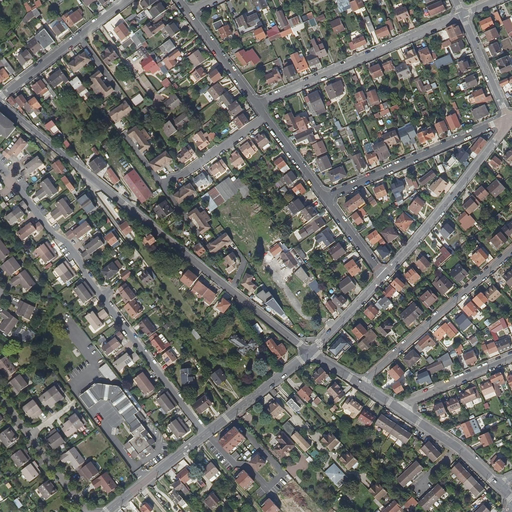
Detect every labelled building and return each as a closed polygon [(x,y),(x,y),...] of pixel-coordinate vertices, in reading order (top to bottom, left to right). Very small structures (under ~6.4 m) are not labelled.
[(144,11),(158,0),(145,0),(140,4),(144,11)] [(268,7),(265,0),(264,1),(263,0),(255,0),(254,1),(257,7),(260,6),(261,9),(268,7)] [(361,0),(357,0),(349,4),(351,8),(353,8),(354,11),(359,9),(356,4),(359,4),(361,8),(364,7),(361,0)] [(445,11),(441,1),(427,8),(431,17),(445,11)] [(154,19),(166,11),(160,3),(149,12),(154,19)] [(33,11),(32,12),(35,16),(41,13),(38,8),(33,11)] [(405,19),(410,17),(409,15),(406,8),(395,13),(398,21),(404,18),(405,19)] [(83,18),(81,15),(78,11),(70,17),(67,14),(61,19),(63,22),(66,25),(68,23),(71,27),(83,18)] [(256,11),(252,13),(246,15),(245,11),(235,15),(240,27),(244,25),(246,30),(256,26),(255,24),(260,22),(257,15),(256,11)] [(35,16),(32,12),(28,14),(22,20),(25,24),(35,16)] [(289,30),(292,28),(289,22),(287,17),(285,18),(282,12),(278,14),(284,28),(287,26),(289,30)] [(138,21),(145,16),(142,13),(135,18),(138,21)] [(134,14),(125,21),(127,24),(128,23),(134,19),(136,17),(134,14)] [(318,17),(315,19),(316,22),(319,21),(320,22),(325,20),(324,17),(327,16),(326,14),(323,15),(324,16),(319,18),(318,17)] [(303,24),(300,17),(289,22),(292,28),(303,24)] [(375,32),(373,26),(369,17),(364,19),(370,34),(375,32)] [(59,37),(69,29),(66,25),(63,22),(61,23),(58,19),(50,25),(53,29),(59,37)] [(137,23),(134,19),(128,23),(131,27),(137,23)] [(315,19),(311,20),(303,24),(305,27),(311,25),(312,27),(317,24),(316,22),(315,19)] [(330,23),(333,29),(343,25),(340,19),(330,23)] [(494,26),(490,19),(480,23),(483,30),(487,29),(494,26)] [(216,31),(219,30),(222,38),(232,34),(228,26),(225,27),(222,20),(213,24),(216,31)] [(511,23),(510,20),(502,23),(503,25),(508,35),(511,32),(511,23)] [(164,28),(172,38),(180,32),(173,21),(165,27),(164,28)] [(390,21),(385,23),(387,27),(389,32),(394,30),(390,21)] [(143,27),(151,38),(164,28),(165,27),(161,22),(153,28),(149,23),(143,27)] [(134,34),(127,24),(125,26),(122,24),(114,30),(122,40),(129,35),(131,38),(135,34),(134,34)] [(305,27),(303,24),(292,28),(294,34),(305,29),(305,27)] [(455,25),(446,29),(451,42),(465,36),(461,27),(455,25)] [(267,34),(269,39),(280,34),(277,26),(272,28),(272,30),(267,32),(268,34),(267,34)] [(263,27),(261,28),(262,29),(255,32),(258,41),(267,38),(265,34),(264,34),(262,31),(265,30),(265,29),(263,27)] [(389,32),(387,27),(375,32),(379,40),(390,34),(389,32)] [(285,31),(280,34),(281,36),(282,38),(292,34),(293,37),(295,36),(294,34),(292,28),(289,30),(285,31)] [(45,29),(35,37),(36,38),(43,47),(45,49),(54,41),(45,29)] [(495,29),(486,33),(490,42),(499,38),(495,29)] [(136,36),(142,44),(146,42),(141,36),(143,34),(139,30),(134,34),(135,34),(136,36)] [(134,42),(140,50),(144,47),(142,44),(136,36),(124,44),(126,46),(127,46),(128,47),(134,42)] [(352,42),(355,49),(367,44),(366,43),(364,37),(352,42)] [(35,53),(43,47),(36,38),(28,44),(35,53)] [(314,47),(316,53),(319,59),(327,55),(323,45),(321,46),(318,39),(315,41),(314,40),(311,41),(314,47)] [(169,40),(163,44),(169,52),(175,47),(169,40)] [(454,46),(453,45),(450,47),(453,55),(464,50),(461,43),(454,46)] [(497,43),(489,47),(493,57),(502,53),(497,43)] [(118,56),(111,46),(105,51),(105,52),(106,53),(102,57),(107,64),(118,56)] [(140,50),(138,52),(142,58),(143,57),(148,53),(145,48),(144,47),(140,50)] [(307,56),(309,61),(311,60),(309,56),(316,53),(314,47),(308,50),(310,54),(307,56)] [(17,57),(23,52),(20,48),(13,53),(17,57)] [(428,49),(428,48),(420,52),(425,64),(433,61),(433,60),(433,59),(431,54),(428,49)] [(23,65),(33,57),(28,50),(18,57),(23,65)] [(177,50),(170,55),(163,61),(168,68),(176,63),(174,60),(181,54),(177,50)] [(241,51),(235,54),(244,66),(250,61),(253,65),(260,60),(252,50),(249,52),(248,51),(246,53),(243,50),(241,51)] [(189,57),(196,67),(205,61),(197,51),(189,57)] [(80,55),(76,58),(83,67),(92,61),(86,52),(83,54),(80,56),(80,55)] [(404,58),(407,64),(408,68),(420,62),(415,52),(410,54),(411,55),(404,58)] [(311,66),(318,63),(317,62),(320,61),(319,59),(316,53),(309,56),(311,60),(309,61),(311,66)] [(299,55),(292,58),(298,72),(308,68),(302,54),(299,55)] [(16,71),(3,56),(0,58),(0,59),(12,74),(16,71)] [(147,72),(157,65),(152,57),(150,56),(147,58),(148,59),(144,62),(141,64),(147,72)] [(450,56),(435,63),(437,70),(453,63),(450,56)] [(501,67),(504,74),(511,69),(511,56),(507,58),(497,62),(499,67),(501,67)] [(71,63),(69,65),(75,73),(83,67),(76,58),(73,60),(74,61),(71,63)] [(466,61),(465,58),(458,61),(459,64),(463,73),(471,70),(467,61),(466,61)] [(0,82),(1,83),(12,74),(0,59),(0,64),(3,69),(0,71),(0,82)] [(390,69),(391,71),(395,69),(391,61),(383,65),(386,71),(390,69)] [(157,65),(164,75),(168,72),(161,62),(157,65)] [(407,64),(395,69),(398,75),(400,79),(411,74),(408,68),(407,64)] [(128,72),(123,65),(117,70),(122,76),(128,72)] [(381,70),(379,65),(370,69),(372,74),(378,72),(381,70)] [(284,69),(283,70),(287,79),(297,75),(293,66),(290,67),(285,69),(284,69)] [(67,78),(60,68),(48,77),(55,87),(63,80),(67,78)] [(192,74),(198,82),(207,75),(201,68),(192,74)] [(282,79),(277,68),(272,69),(273,72),(265,76),(268,84),(282,79)] [(208,74),(215,83),(222,78),(216,70),(215,69),(208,74)] [(95,83),(91,86),(94,91),(104,83),(102,80),(101,80),(99,78),(100,78),(103,76),(100,71),(91,78),(95,83)] [(478,85),(474,76),(466,79),(467,82),(462,84),(465,91),(470,89),(478,85)] [(89,92),(78,77),(75,79),(70,82),(81,97),(85,94),(89,92)] [(511,77),(499,83),(501,88),(506,85),(507,88),(510,86),(509,84),(511,82),(511,77)] [(55,93),(44,78),(34,85),(40,92),(46,87),(52,95),(55,93)] [(414,81),(419,93),(421,95),(427,93),(432,90),(431,88),(430,86),(430,85),(424,87),(420,78),(414,81)] [(333,87),(327,89),(331,99),(343,94),(341,90),(344,89),(341,81),(332,85),(333,87)] [(104,83),(94,91),(97,95),(101,92),(105,98),(114,91),(111,86),(108,89),(107,89),(106,87),(104,83)] [(215,100),(220,97),(225,94),(217,84),(210,89),(208,90),(215,100)] [(204,93),(208,90),(210,89),(208,87),(202,91),(201,92),(199,94),(200,96),(204,93)] [(368,93),(374,107),(381,103),(375,90),(368,93)] [(321,91),(319,92),(305,98),(307,104),(308,106),(311,113),(313,117),(317,115),(317,116),(326,112),(325,108),(325,107),(323,102),(325,101),(321,91)] [(365,95),(363,91),(355,95),(360,105),(356,106),(359,113),(365,111),(363,109),(366,107),(365,103),(367,101),(365,95)] [(486,100),(482,91),(478,92),(478,91),(474,92),(475,94),(473,95),(476,104),(478,106),(493,100),(492,97),(486,100)] [(220,97),(228,108),(234,103),(227,92),(225,94),(220,97)] [(369,105),(370,108),(374,107),(368,93),(365,95),(367,101),(369,105)] [(144,100),(139,94),(131,100),(136,106),(144,100)] [(28,102),(22,95),(16,99),(22,107),(24,105),(31,114),(35,111),(28,102)] [(12,96),(8,100),(10,103),(11,103),(13,105),(15,103),(23,114),(25,113),(12,96)] [(169,112),(180,103),(175,96),(170,99),(164,104),(169,112)] [(41,106),(34,97),(28,102),(35,111),(38,115),(41,112),(38,108),(41,106)] [(120,106),(114,111),(120,120),(121,119),(132,111),(125,101),(122,104),(123,105),(120,106)] [(243,110),(237,102),(228,108),(231,110),(228,112),(230,115),(233,114),(235,116),(243,110)] [(151,110),(148,106),(141,111),(144,115),(151,110)] [(478,120),(491,114),(487,106),(474,111),(478,120)] [(0,134),(1,136),(2,134),(7,138),(7,137),(16,127),(13,125),(14,123),(0,111),(0,134)] [(120,120),(114,111),(109,115),(116,124),(120,122),(119,121),(120,120)] [(177,131),(177,130),(190,121),(184,113),(175,120),(171,123),(170,121),(163,126),(166,130),(170,136),(177,131)] [(295,118),(292,113),(285,116),(289,124),(288,125),(291,131),(299,127),(295,118)] [(234,121),(240,129),(249,123),(246,118),(243,114),(234,121)] [(460,127),(455,115),(447,119),(452,130),(460,127)] [(295,118),(299,127),(300,130),(301,133),(308,130),(306,125),(310,124),(307,118),(306,119),(305,117),(301,119),(301,117),(299,116),(295,118)] [(112,125),(107,117),(102,120),(108,128),(112,125)] [(202,126),(204,129),(213,123),(211,120),(202,126)] [(45,125),(48,129),(50,128),(55,134),(59,131),(52,121),(48,124),(45,125)] [(448,131),(444,122),(436,125),(440,134),(448,131)] [(417,136),(413,126),(406,129),(406,130),(410,139),(417,136)] [(137,141),(148,134),(144,129),(140,132),(136,127),(127,133),(130,138),(133,136),(134,135),(135,137),(135,138),(137,141)] [(422,143),(431,139),(435,138),(430,128),(427,130),(427,131),(424,133),(418,135),(422,143)] [(410,139),(406,130),(399,133),(404,144),(407,142),(408,145),(412,144),(410,139)] [(200,151),(213,141),(208,134),(207,132),(204,134),(201,131),(195,136),(199,142),(196,144),(200,151)] [(385,142),(387,146),(394,143),(395,145),(396,144),(400,142),(395,131),(383,136),(385,142)] [(297,135),(295,135),(298,143),(302,141),(303,142),(305,142),(306,144),(310,142),(310,144),(311,143),(315,141),(311,132),(302,136),(301,133),(297,135)] [(258,138),(257,136),(254,138),(261,148),(270,142),(264,133),(261,136),(258,138)] [(138,149),(141,153),(150,146),(146,141),(150,138),(148,134),(137,141),(140,144),(142,146),(141,147),(138,149)] [(20,137),(15,144),(22,149),(22,150),(28,143),(20,137)] [(478,155),(488,143),(481,138),(472,150),(478,155)] [(311,143),(317,157),(327,153),(321,139),(315,141),(311,143)] [(335,142),(338,148),(340,147),(344,146),(342,139),(335,142)] [(68,149),(71,147),(66,141),(63,143),(68,149)] [(106,150),(111,145),(108,141),(103,146),(106,150)] [(258,149),(252,141),(249,143),(248,142),(240,149),(247,158),(252,154),(252,155),(256,152),(255,151),(258,149)] [(373,148),(379,161),(379,162),(386,159),(386,157),(391,155),(387,146),(385,142),(377,145),(378,146),(373,148)] [(373,148),(371,143),(364,147),(368,157),(367,158),(369,163),(370,162),(371,164),(379,161),(373,148)] [(22,149),(15,144),(10,150),(6,148),(4,151),(10,156),(12,153),(17,156),(22,150),(22,149)] [(192,156),(195,153),(190,146),(186,148),(186,147),(181,150),(183,152),(177,157),(183,163),(193,156),(192,156)] [(100,154),(95,147),(92,149),(97,156),(100,154)] [(458,155),(455,156),(457,160),(458,162),(463,166),(471,156),(463,150),(461,153),(459,156),(458,155)] [(167,152),(166,151),(151,162),(157,171),(159,170),(161,168),(162,169),(168,164),(167,163),(170,161),(172,159),(167,152)] [(244,161),(237,151),(234,153),(235,155),(232,157),(230,159),(236,167),(244,161)] [(131,165),(123,154),(114,161),(122,171),(131,165)] [(352,163),(355,171),(358,170),(366,167),(361,155),(356,156),(353,158),(352,157),(351,154),(349,155),(351,160),(352,163)] [(38,156),(31,161),(37,168),(43,163),(38,156)] [(316,160),(322,173),(332,168),(327,156),(316,160)] [(455,156),(454,157),(453,156),(452,157),(453,157),(446,164),(445,164),(443,166),(448,171),(456,162),(457,160),(455,156)] [(96,173),(105,167),(99,158),(90,164),(96,173)] [(273,167),(266,158),(265,159),(262,161),(268,171),(273,167)] [(289,169),(281,158),(275,162),(283,174),(289,169)] [(496,171),(502,163),(495,158),(490,164),(496,168),(495,170),(496,171)] [(224,168),(227,166),(222,159),(219,162),(219,161),(208,169),(211,172),(213,175),(220,171),(221,173),(225,170),(224,168)] [(66,170),(59,160),(52,166),(53,168),(58,174),(60,173),(62,175),(67,172),(66,170)] [(37,168),(31,161),(24,166),(26,169),(23,171),(27,177),(30,175),(30,174),(37,168)] [(157,171),(151,162),(149,164),(156,172),(157,171)] [(152,194),(142,179),(131,165),(122,171),(119,173),(130,188),(135,195),(141,203),(152,194)] [(332,177),(334,182),(347,176),(343,167),(329,173),(330,177),(332,177)] [(297,179),(291,172),(283,178),(286,182),(289,186),(297,179)] [(424,185),(435,176),(432,172),(421,181),(424,185)] [(205,176),(202,173),(193,180),(198,187),(204,182),(206,185),(209,182),(210,184),(213,181),(208,174),(205,176)] [(115,185),(120,181),(115,174),(112,176),(110,177),(115,185)] [(237,193),(239,191),(233,182),(228,176),(226,178),(237,193)] [(233,182),(239,191),(246,186),(246,185),(240,177),(237,179),(233,182)] [(45,190),(53,184),(48,178),(40,183),(43,187),(45,190)] [(221,181),(232,196),(237,193),(226,178),(221,181)] [(286,182),(283,178),(277,182),(281,187),(284,185),(283,184),(286,182)] [(439,197),(444,190),(443,190),(445,187),(446,188),(449,184),(441,178),(438,181),(437,180),(435,183),(434,183),(430,188),(436,193),(435,194),(439,197)] [(68,188),(72,193),(75,190),(66,179),(63,181),(68,188)] [(506,188),(498,180),(488,189),(495,197),(506,188)] [(214,186),(226,201),(232,196),(221,181),(216,185),(214,186)] [(58,191),(53,184),(45,190),(47,193),(50,197),(58,191)] [(188,198),(197,192),(190,184),(187,186),(185,188),(184,187),(181,189),(188,198)] [(300,184),(293,189),(293,190),(294,191),(295,193),(297,196),(301,193),(302,194),(306,191),(300,184)] [(397,184),(392,186),(396,196),(398,202),(401,201),(403,200),(397,184)] [(388,195),(384,185),(375,189),(379,199),(388,195)] [(214,187),(225,202),(226,201),(214,186),(214,187)] [(251,193),(246,186),(239,191),(245,199),(252,194),(251,193)] [(282,194),(287,190),(284,186),(276,192),(279,196),(282,194)] [(218,207),(225,202),(214,187),(207,191),(218,207)] [(489,195),(482,187),(475,193),(482,201),(489,195)] [(154,197),(162,191),(160,189),(153,194),(154,197)] [(181,203),(188,198),(181,189),(178,191),(179,192),(176,194),(175,195),(181,203)] [(469,214),(481,203),(473,194),(470,197),(471,199),(462,207),(469,214)] [(87,214),(95,209),(85,195),(77,201),(83,209),(87,214)] [(85,195),(95,209),(96,208),(86,195),(85,195)] [(180,204),(181,203),(175,195),(173,196),(180,204)] [(358,209),(359,211),(367,205),(360,195),(345,206),(351,214),(358,209)] [(398,202),(396,196),(395,197),(397,202),(399,206),(402,204),(405,201),(404,200),(401,202),(401,201),(398,202)] [(507,205),(511,200),(511,199),(509,197),(503,202),(507,205)] [(60,210),(68,205),(63,198),(55,204),(58,207),(60,210)] [(285,207),(293,217),(301,211),(305,209),(302,205),(303,204),(298,198),(285,207)] [(426,205),(418,198),(410,208),(417,215),(426,205)] [(160,204),(167,214),(172,211),(165,201),(160,204)] [(13,213),(19,221),(26,216),(24,212),(26,210),(22,204),(19,206),(21,208),(13,213)] [(160,219),(167,214),(160,204),(153,209),(160,219)] [(73,212),(68,205),(60,210),(63,214),(66,218),(73,212)] [(305,209),(301,211),(304,215),(309,222),(318,215),(310,205),(306,208),(305,209)] [(198,223),(208,216),(205,211),(201,214),(197,209),(189,214),(193,218),(194,218),(195,217),(196,219),(196,220),(198,223)] [(367,215),(363,210),(353,217),(359,225),(364,222),(361,219),(367,215)] [(12,226),(19,221),(13,213),(7,218),(12,226)] [(469,217),(465,213),(459,220),(463,224),(460,226),(465,231),(475,222),(470,216),(469,217)] [(413,222),(404,214),(395,224),(404,232),(413,222)] [(309,222),(304,215),(300,219),(305,225),(309,222)] [(201,229),(204,234),(211,228),(207,223),(211,220),(208,216),(198,223),(200,226),(201,226),(203,228),(202,228),(201,229)] [(313,229),(315,233),(325,226),(319,218),(307,226),(298,232),(302,238),(308,235),(307,233),(313,229)] [(86,220),(79,226),(85,233),(92,228),(86,220)] [(122,224),(118,226),(126,236),(134,230),(127,222),(124,224),(122,225),(122,224)] [(506,226),(502,229),(508,235),(511,232),(511,222),(507,227),(506,226)] [(37,232),(38,231),(40,233),(42,231),(37,225),(35,227),(32,224),(25,229),(31,237),(33,235),(37,232)] [(455,232),(448,225),(441,232),(448,239),(455,232)] [(72,231),(71,229),(68,231),(73,237),(75,235),(78,239),(85,233),(79,226),(78,226),(72,231)] [(388,243),(393,240),(392,238),(397,234),(391,227),(382,234),(388,243)] [(25,229),(18,234),(25,241),(31,237),(25,229)] [(327,248),(335,242),(326,230),(315,239),(318,244),(319,244),(322,241),(327,248)] [(386,244),(376,231),(367,237),(371,241),(369,242),(371,244),(372,243),(373,245),(379,241),(383,247),(386,244)] [(113,232),(105,238),(111,246),(118,241),(115,237),(116,236),(113,232)] [(147,236),(141,240),(149,251),(151,249),(149,246),(156,241),(151,235),(150,235),(148,233),(145,235),(147,236)] [(230,244),(233,241),(227,233),(213,242),(213,241),(210,243),(217,252),(229,243),(230,244)] [(507,241),(500,233),(491,241),(498,249),(507,241)] [(91,241),(96,249),(103,243),(102,242),(99,237),(98,236),(91,241)] [(11,251),(1,238),(0,238),(0,254),(3,258),(11,251)] [(89,254),(96,249),(91,241),(84,246),(86,250),(84,252),(88,258),(91,256),(89,254)] [(322,241),(319,244),(324,250),(327,248),(322,241)] [(43,258),(54,250),(49,243),(37,251),(43,258)] [(217,252),(210,243),(206,246),(213,254),(217,252)] [(277,252),(278,253),(282,250),(278,244),(277,243),(270,248),(275,254),(277,252)] [(200,256),(206,252),(201,244),(194,249),(200,256)] [(346,252),(339,244),(329,251),(335,260),(346,252)] [(383,248),(382,246),(377,250),(383,259),(390,254),(385,247),(383,248)] [(450,257),(451,258),(453,256),(447,250),(445,247),(440,251),(444,255),(436,263),(440,267),(450,257)] [(447,250),(453,256),(455,254),(456,253),(451,247),(447,250)] [(479,266),(491,256),(483,247),(471,258),(479,266)] [(289,252),(300,266),(305,263),(303,260),(297,253),(294,248),(291,251),(289,252)] [(58,257),(59,257),(54,250),(43,258),(48,265),(54,260),(58,257)] [(301,250),(297,253),(303,260),(306,258),(301,250)] [(123,260),(128,257),(124,252),(119,256),(122,261),(123,260)] [(235,269),(233,266),(236,262),(234,260),(237,258),(233,252),(224,258),(230,267),(229,268),(231,271),(235,269)] [(293,267),(295,270),(300,266),(289,252),(286,254),(284,253),(281,256),(283,260),(286,265),(287,265),(290,269),(293,267)] [(22,265),(14,255),(2,264),(6,269),(7,269),(9,267),(13,272),(22,265)] [(431,265),(424,257),(417,264),(424,272),(431,265)] [(113,263),(118,270),(122,267),(117,260),(113,263)] [(344,266),(352,277),(360,271),(352,260),(344,266)] [(61,277),(72,269),(67,262),(56,270),(61,277)] [(118,270),(113,263),(112,262),(101,270),(107,279),(118,270)] [(305,264),(301,267),(305,273),(310,270),(305,264)] [(307,285),(308,285),(297,270),(301,267),(300,266),(295,270),(293,272),(294,274),(303,283),(304,283),(307,285)] [(468,275),(461,266),(451,274),(459,283),(468,275)] [(149,268),(146,271),(153,279),(156,277),(149,268)] [(36,283),(25,269),(12,280),(16,285),(21,281),(27,290),(36,283)] [(61,277),(67,284),(77,276),(72,269),(61,277)] [(124,280),(132,274),(128,269),(120,275),(124,280)] [(413,284),(420,278),(413,269),(405,276),(413,284)] [(190,288),(198,277),(189,270),(181,281),(190,288)] [(137,274),(138,277),(145,285),(153,279),(146,271),(143,273),(141,271),(137,274)] [(511,285),(511,271),(503,278),(511,286),(511,285)] [(258,287),(255,285),(251,282),(253,276),(246,273),(242,284),(250,291),(253,293),(258,287)] [(337,285),(344,294),(355,286),(348,277),(337,285)] [(433,285),(438,290),(440,288),(445,294),(452,287),(444,278),(441,281),(438,283),(437,282),(433,285)] [(399,292),(405,287),(403,285),(401,283),(397,279),(392,285),(399,292)] [(318,284),(315,280),(310,284),(313,288),(318,284)] [(405,287),(411,293),(414,291),(407,282),(405,280),(401,283),(403,285),(405,287)] [(75,290),(80,298),(91,289),(86,282),(75,290)] [(202,296),(208,289),(198,282),(190,291),(194,294),(196,291),(200,294),(202,296)] [(134,299),(137,297),(126,283),(119,289),(121,292),(121,293),(124,297),(125,298),(123,299),(127,304),(134,299)] [(396,291),(390,285),(382,293),(385,297),(388,300),(396,291)] [(493,286),(484,294),(491,303),(500,295),(493,286)] [(80,298),(86,304),(97,296),(91,289),(80,298)] [(215,295),(208,289),(202,296),(206,299),(204,301),(210,305),(216,297),(215,296),(215,295)] [(285,313),(283,310),(269,291),(266,293),(264,290),(256,295),(282,316),(285,313)] [(438,299),(430,290),(420,299),(427,308),(438,299)] [(479,308),(485,303),(488,301),(481,293),(473,300),(479,308)] [(340,315),(343,311),(340,308),(346,301),(341,296),(338,299),(334,295),(330,298),(333,301),(331,302),(337,310),(340,315)] [(384,310),(392,303),(388,300),(385,297),(382,301),(380,299),(377,303),(383,309),(384,310)] [(143,310),(134,299),(127,304),(124,306),(133,318),(137,314),(138,316),(142,313),(140,312),(143,310)] [(224,313),(231,305),(224,299),(217,308),(224,313)] [(30,320),(36,308),(22,301),(19,307),(21,307),(23,309),(20,315),(30,320)] [(337,310),(331,302),(331,301),(329,303),(326,305),(332,314),(337,310)] [(477,310),(470,302),(463,310),(469,316),(471,314),(474,317),(477,314),(474,312),(477,310)] [(378,313),(383,309),(377,303),(373,308),(378,313)] [(409,325),(423,313),(415,304),(401,316),(409,325)] [(372,320),(378,313),(373,308),(371,306),(365,313),(372,320)] [(8,335),(19,321),(6,310),(2,315),(7,319),(0,328),(8,335)] [(97,315),(99,318),(101,317),(107,312),(105,310),(97,315)] [(97,315),(94,312),(87,317),(92,324),(99,318),(97,315)] [(461,321),(457,316),(455,314),(449,319),(455,326),(461,321)] [(503,318),(507,328),(511,326),(507,316),(504,317),(503,318)] [(104,326),(101,321),(99,318),(92,324),(97,331),(104,326)] [(149,337),(157,331),(147,318),(139,323),(141,326),(140,327),(144,332),(145,331),(149,337)] [(503,330),(507,328),(503,318),(499,320),(500,321),(488,328),(490,332),(494,342),(498,340),(495,333),(503,329),(503,330)] [(389,329),(392,326),(388,321),(378,329),(386,338),(392,332),(389,329)] [(459,332),(450,322),(446,325),(445,324),(442,327),(441,326),(439,327),(440,328),(433,335),(439,341),(442,338),(441,337),(446,333),(451,338),(459,332)] [(353,332),(360,339),(367,333),(361,325),(353,332)] [(367,333),(360,339),(362,341),(357,345),(362,351),(365,348),(367,351),(371,347),(369,345),(378,337),(371,329),(370,330),(367,333)] [(198,341),(201,338),(197,333),(195,330),(192,332),(198,341)] [(258,343),(252,339),(248,343),(234,334),(230,341),(239,348),(237,351),(238,352),(244,356),(250,348),(253,350),(258,343)] [(160,353),(170,345),(168,342),(165,345),(158,336),(152,341),(160,353)] [(424,338),(414,347),(418,352),(428,343),(432,348),(435,345),(428,336),(425,339),(424,338)] [(122,341),(118,337),(111,342),(117,349),(124,344),(122,341)] [(342,350),(345,353),(351,348),(341,338),(329,350),(336,356),(342,350)] [(278,347),(272,339),(267,343),(279,359),(286,354),(285,354),(287,352),(282,344),(278,347)] [(507,341),(497,346),(499,353),(510,348),(507,341)] [(117,349),(111,342),(104,347),(110,354),(117,349)] [(481,347),(485,354),(488,353),(489,355),(497,352),(493,343),(485,347),(485,345),(481,347)] [(456,356),(458,358),(462,356),(458,346),(456,348),(454,349),(456,356)] [(167,362),(166,363),(168,366),(177,360),(170,350),(162,356),(164,358),(167,362)] [(413,351),(404,360),(410,367),(419,358),(413,351)] [(473,351),(462,356),(467,366),(478,361),(473,351)] [(140,360),(135,354),(132,356),(130,352),(123,357),(129,365),(135,360),(137,362),(140,360)] [(433,362),(429,365),(425,367),(427,372),(429,376),(453,365),(448,353),(433,362)] [(17,370),(6,356),(0,360),(0,369),(2,368),(8,377),(17,370)] [(129,365),(123,357),(116,362),(121,370),(129,365)] [(118,377),(108,364),(100,369),(106,376),(108,375),(112,381),(118,377)] [(404,374),(396,366),(389,373),(396,381),(404,374)] [(181,369),(181,375),(184,375),(184,384),(193,384),(193,381),(194,381),(194,377),(192,377),(190,377),(190,374),(192,374),(192,368),(181,369)] [(331,379),(321,368),(312,377),(319,384),(324,379),(327,382),(331,379)] [(217,373),(212,376),(218,385),(227,379),(220,370),(217,373)] [(427,372),(417,376),(420,384),(431,380),(429,376),(427,372)] [(501,372),(490,377),(492,382),(493,385),(492,385),(495,391),(497,397),(502,395),(498,386),(501,385),(501,384),(505,382),(501,372)] [(141,388),(152,380),(149,377),(148,378),(146,375),(144,373),(136,379),(139,384),(138,385),(141,388)] [(20,391),(29,385),(20,374),(8,384),(12,389),(13,388),(16,386),(20,391)] [(155,386),(153,384),(154,383),(152,380),(141,388),(143,391),(144,390),(148,396),(157,389),(155,386)] [(483,396),(495,391),(492,385),(490,381),(479,386),(483,396)] [(336,403),(344,396),(341,393),(342,392),(339,388),(339,387),(335,382),(326,391),(335,399),(334,400),(336,403)] [(400,382),(392,386),(397,395),(404,390),(400,382)] [(59,391),(62,389),(59,384),(49,391),(57,402),(63,397),(61,394),(59,391)] [(90,410),(103,400),(113,402),(133,430),(131,431),(136,439),(130,443),(140,456),(144,461),(156,452),(152,447),(157,444),(137,417),(145,411),(128,389),(125,392),(120,387),(99,384),(81,397),(90,410)] [(306,386),(298,394),(305,400),(308,397),(312,393),(306,386)] [(466,392),(459,395),(463,405),(477,399),(472,388),(468,390),(468,391),(466,392)] [(57,402),(49,391),(39,398),(43,403),(46,401),(48,404),(50,407),(57,402)] [(162,407),(174,399),(169,393),(157,401),(162,407)] [(203,407),(210,401),(204,394),(192,403),(198,412),(203,408),(203,407)] [(304,404),(296,395),(291,399),(300,408),(304,404)] [(356,416),(363,407),(357,403),(356,405),(351,401),(347,398),(341,406),(345,409),(346,408),(352,413),(350,415),(351,417),(353,419),(354,419),(356,416)] [(456,398),(446,402),(450,412),(461,408),(456,398)] [(168,415),(179,407),(174,399),(162,407),(168,415)] [(291,399),(286,403),(294,413),(300,408),(291,399)] [(44,412),(34,400),(24,408),(30,417),(36,412),(38,415),(38,416),(44,412)] [(266,405),(263,408),(274,419),(284,410),(276,402),(273,405),(269,408),(269,407),(266,405)] [(438,417),(447,413),(442,403),(434,407),(438,417)] [(335,405),(330,410),(333,413),(338,409),(335,405)] [(371,415),(372,414),(365,409),(359,419),(369,426),(375,418),(371,415)] [(78,429),(87,422),(83,417),(80,419),(78,417),(76,414),(70,419),(71,420),(78,429)] [(386,418),(381,415),(374,425),(375,426),(381,430),(382,430),(390,419),(387,417),(386,418)] [(185,426),(180,419),(169,427),(174,434),(185,426)] [(393,421),(390,419),(382,430),(390,435),(397,425),(393,422),(393,421)] [(68,437),(78,429),(71,420),(64,425),(65,427),(67,429),(64,431),(68,437)] [(461,425),(467,439),(476,435),(470,421),(461,425)] [(288,422),(282,428),(305,453),(311,447),(288,422)] [(397,425),(390,435),(397,440),(405,428),(402,426),(401,427),(397,425)] [(190,433),(185,426),(174,434),(179,441),(190,433)] [(0,437),(7,447),(18,439),(9,427),(0,434),(0,437)] [(245,438),(235,427),(219,442),(229,453),(245,438)] [(405,446),(412,435),(408,432),(408,431),(405,428),(397,440),(405,446)] [(66,441),(57,429),(51,433),(52,434),(54,436),(48,440),(55,449),(66,441)] [(280,443),(273,449),(281,456),(293,445),(281,432),(275,438),(280,443)] [(341,443),(332,433),(328,437),(326,439),(325,438),(321,441),(331,451),(341,443)] [(483,444),(484,448),(490,445),(493,444),(488,433),(479,437),(481,441),(483,444)] [(504,445),(501,440),(493,444),(490,445),(495,450),(497,448),(504,445)] [(427,456),(437,447),(434,444),(433,445),(429,441),(426,444),(421,449),(427,456)] [(140,456),(130,443),(125,446),(135,459),(140,456)] [(28,460),(24,455),(27,453),(28,452),(24,447),(11,456),(19,467),(25,463),(28,466),(31,464),(28,460)] [(86,461),(75,447),(61,457),(65,462),(70,459),(80,470),(83,468),(80,465),(86,461)] [(434,463),(442,455),(438,451),(439,450),(437,447),(427,456),(434,463)] [(340,460),(349,471),(359,462),(350,453),(346,456),(344,458),(343,457),(340,460)] [(258,456),(249,463),(257,471),(265,464),(258,456)] [(497,456),(491,462),(494,466),(500,473),(507,466),(504,463),(506,461),(502,457),(500,459),(497,456)] [(38,475),(35,469),(37,467),(38,466),(34,461),(31,464),(28,466),(22,470),(30,481),(38,475)] [(100,472),(92,461),(83,468),(80,470),(84,476),(85,475),(87,473),(91,479),(100,472)] [(412,463),(409,466),(419,477),(423,473),(422,471),(424,469),(419,464),(417,461),(413,465),(412,463)] [(209,479),(219,471),(212,463),(202,471),(209,479)] [(452,470),(451,470),(457,477),(465,471),(462,468),(463,467),(459,463),(457,465),(452,469),(452,470)] [(345,476),(334,464),(325,473),(336,485),(345,476)] [(413,479),(415,481),(419,477),(409,466),(405,469),(407,471),(404,474),(411,481),(413,479)] [(184,484),(193,477),(186,468),(177,476),(180,480),(184,484)] [(241,471),(234,478),(246,491),(253,485),(252,484),(254,482),(244,470),(242,472),(241,471)] [(212,482),(222,474),(219,471),(209,479),(212,482)] [(467,473),(465,471),(457,477),(464,484),(472,477),(468,473),(469,472),(468,471),(467,473)] [(118,486),(108,472),(94,482),(98,487),(103,483),(110,492),(118,486)] [(406,485),(408,487),(412,483),(411,481),(404,474),(402,472),(399,475),(400,477),(397,480),(404,488),(406,485)] [(348,479),(345,476),(336,485),(339,489),(349,480),(348,479)] [(475,480),(472,477),(464,484),(470,491),(479,482),(476,479),(475,480)] [(184,484),(180,480),(177,483),(175,484),(173,482),(171,483),(175,488),(178,492),(185,486),(184,484)] [(47,499),(57,491),(53,487),(52,488),(47,481),(38,488),(47,499)] [(481,485),(479,482),(470,491),(476,497),(484,489),(481,486),(481,485)] [(431,490),(439,499),(447,491),(439,483),(436,487),(435,486),(431,490)] [(369,491),(378,502),(388,493),(379,484),(375,487),(373,489),(372,488),(369,491)] [(178,492),(175,488),(168,494),(177,504),(179,502),(184,508),(188,505),(184,501),(185,500),(178,492)] [(425,497),(433,505),(439,499),(431,490),(428,492),(429,493),(425,497)] [(212,509),(221,502),(212,492),(205,498),(206,500),(205,501),(212,509)] [(356,497),(353,494),(351,495),(350,493),(347,496),(349,498),(352,501),(356,497)] [(407,503),(402,508),(403,509),(405,511),(409,511),(418,503),(417,502),(413,498),(409,493),(403,499),(407,503)] [(422,499),(418,503),(426,511),(433,505),(425,497),(424,496),(421,498),(422,499)] [(22,506),(17,498),(14,501),(19,508),(22,506)] [(266,500),(259,506),(264,511),(278,511),(280,510),(270,499),(267,501),(266,500)] [(395,501),(386,510),(387,511),(405,511),(403,509),(402,508),(395,501)] [(143,511),(150,511),(153,510),(147,503),(144,506),(145,508),(142,510),(143,511)]
